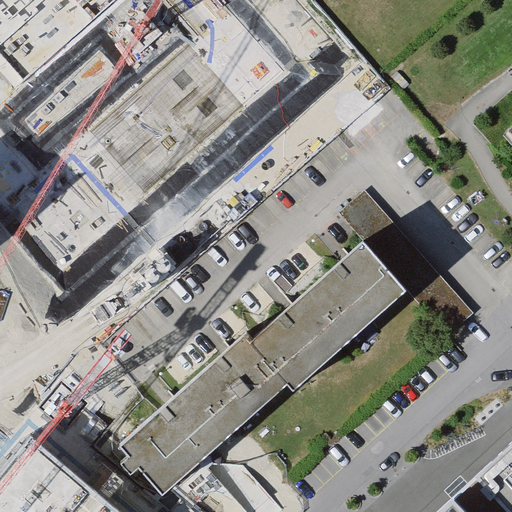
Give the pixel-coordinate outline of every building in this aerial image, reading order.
[(0,0),(0,216),(64,290),(310,74),(244,0),(0,0)] [(452,339),(477,316),(367,193),(342,216),(366,242),(411,292),(452,339)] [(411,292),(366,242),(251,343),(290,386),(296,394),(411,292)] [(160,501),(290,386),(251,343),(246,337),(136,433),(117,451),(126,462),(118,468),(128,479),(135,473),(160,501)] [(0,511),(116,511),(32,441),(0,479),(0,511)] [(511,511),(511,446),(440,511),(511,511)]
